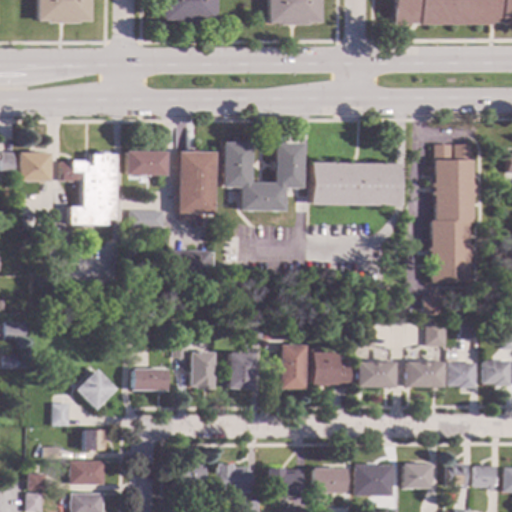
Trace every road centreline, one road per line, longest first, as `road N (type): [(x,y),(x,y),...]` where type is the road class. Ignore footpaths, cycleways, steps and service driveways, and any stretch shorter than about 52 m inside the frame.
road 1 (secondary): [(511,64),(0,68)]
road 2 (secondary): [(0,106),(511,103)]
road 3 (residential): [(511,427),(142,429)]
